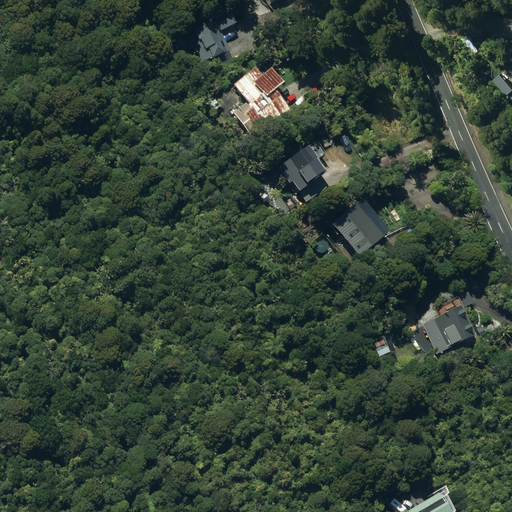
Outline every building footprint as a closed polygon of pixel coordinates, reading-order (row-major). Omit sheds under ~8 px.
[(511,9),(509,4),(483,18),(497,45),(511,37),(511,9)] [(206,17),(215,34),(233,25),(225,8),(206,17)] [(181,35),(196,65),(223,53),(214,33),(208,36),(203,25),(181,35)] [(240,116),(256,136),(285,113),(268,93),(275,88),(263,72),(256,78),(250,70),(229,87),(247,110),(240,116)] [(287,186),(294,195),(319,177),(301,151),(273,171),(284,187),(287,186)] [(252,192),(256,198),(262,194),(258,188),(252,192)] [(330,227),(357,260),(381,240),(354,208),(330,227)] [(298,252),(294,245),(289,247),(294,254),(298,252)] [(421,325),(435,356),(470,340),(456,309),(421,325)] [(484,336),(480,328),(475,331),(479,339),(484,336)] [(383,356),(384,359),(392,356),(383,335),(375,338),(376,341),(370,344),(376,359),(383,356)] [(444,511),(435,495),(405,511),(444,511)]
